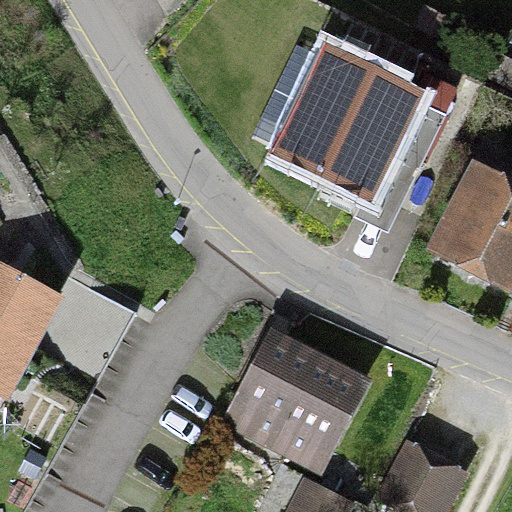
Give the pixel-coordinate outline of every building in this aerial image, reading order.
[(511,198),(475,279),(511,295),(511,198)] [(63,289),(0,253),(0,401),(0,402),(63,289)] [(269,340),(228,427),(280,451),(325,472),(366,385),(269,340)] [(462,511),(477,481),(410,448),(378,511),(462,511)] [(282,467),(258,511),(363,511),(364,511),(282,467)]
